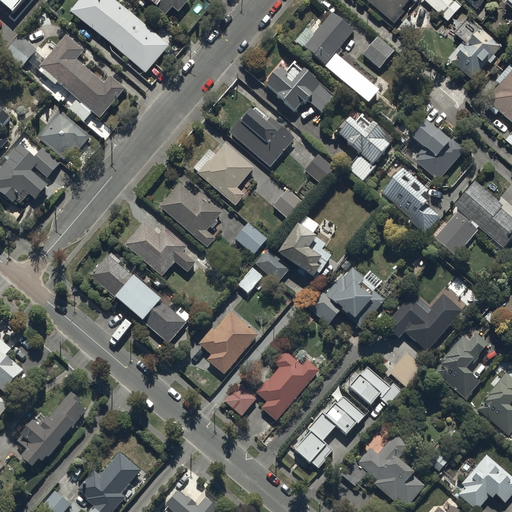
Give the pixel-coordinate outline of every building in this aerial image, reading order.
[(0,0),(0,1),(12,12),(22,0),(0,0)] [(113,0),(77,0),(69,11),(146,74),(169,45),(113,0)] [(150,0),(157,5),(155,6),(165,14),(172,6),(178,11),(187,0),(150,0)] [(403,12),(400,10),(408,0),(365,0),(394,23),(403,12)] [(461,5),(454,0),(423,0),(447,21),(461,5)] [(482,0),(466,0),(476,8),(482,0)] [(312,34),(304,28),(294,41),(367,103),(378,89),(337,54),(340,50),(337,48),(352,30),(330,12),(312,34)] [(467,17),(453,33),(463,41),(447,58),(470,80),(487,61),(490,64),(495,57),(492,54),(499,46),(467,17)] [(20,68),(36,49),(19,35),(3,54),(20,68)] [(84,50),(66,35),(39,67),(41,68),(39,71),(56,84),(57,82),(77,98),(68,109),(83,122),(92,112),(99,118),(125,88),(110,75),(104,82),(76,59),(84,50)] [(393,49),(376,37),(362,55),(378,68),(393,49)] [(293,63),(285,71),(279,66),(264,84),(295,110),(303,101),(305,103),(307,100),(321,112),(334,97),(320,85),(321,84),(303,69),(302,70),(293,63)] [(511,66),(509,64),(495,80),(499,84),(482,103),(495,114),(498,111),(511,122),(511,131),(505,141),(511,146),(511,66)] [(0,127),(9,117),(0,108),(0,147),(8,138),(0,131),(0,127)] [(295,137),(270,117),(266,122),(249,108),(229,133),(271,167),(295,137)] [(59,111),(37,137),(64,160),(74,147),(78,151),(90,136),(59,111)] [(348,115),(335,129),(359,153),(346,167),(361,181),(377,165),(372,161),(392,140),(371,120),(368,123),(361,116),(355,122),(348,115)] [(409,134),(422,145),(415,152),(418,155),(413,161),(436,181),(465,148),(449,133),(445,137),(423,118),(409,134)] [(0,167),(0,168),(0,190),(13,202),(15,199),(20,203),(28,193),(35,199),(48,185),(31,170),(34,166),(47,177),(60,162),(43,148),(34,158),(18,144),(0,163),(0,167)] [(237,188),(253,167),(224,144),(210,161),(208,160),(197,175),(235,205),(244,194),(237,188)] [(334,168),(316,155),(304,171),(321,184),(334,168)] [(402,168),(381,193),(410,218),(407,221),(423,235),(439,217),(424,204),(432,194),(402,168)] [(502,205),(474,181),(453,205),(458,209),(433,238),(454,256),(479,227),(502,247),(511,236),(511,217),(501,208),(502,205)] [(222,212),(199,192),(195,196),(179,183),(159,206),(206,247),(215,237),(207,231),(210,227),(212,228),(217,221),(216,220),(222,212)] [(304,203),(287,188),(272,206),(290,221),(304,203)] [(158,234),(144,222),(125,245),(162,277),(175,262),(188,272),(196,263),(182,252),(187,247),(164,228),(158,234)] [(315,235),(296,222),(277,252),(312,274),(318,265),(314,263),(319,255),(307,247),(315,235)] [(267,238),(248,223),(235,239),(254,254),(267,238)] [(291,268),(267,249),(255,264),(279,282),(291,268)] [(228,272),(203,251),(196,259),(221,280),(228,272)] [(181,307),(176,313),(161,300),(162,300),(133,275),(132,276),(118,264),(121,261),(112,253),(109,256),(108,254),(88,275),(114,298),(115,296),(169,343),(187,322),(186,321),(191,316),(181,307)] [(262,276),(252,267),(237,284),(246,293),(262,276)] [(319,290),(306,307),(328,324),(338,312),(360,329),(383,299),(372,291),(380,280),(369,271),(364,278),(351,268),(343,277),(341,275),(325,295),(319,290)] [(411,293),(383,325),(398,339),(404,332),(426,352),(448,326),(411,293)] [(257,333),(230,311),(214,329),(213,328),(199,345),(211,355),(207,360),(224,374),(257,333)] [(469,341),(462,336),(433,371),(465,398),(479,381),(465,369),(469,364),(471,366),(489,344),(475,333),(469,341)] [(0,414),(8,405),(0,397),(0,389),(4,392),(23,369),(6,354),(11,348),(0,339),(0,414)] [(303,365),(285,350),(274,363),(279,368),(267,382),(266,381),(256,393),(267,402),(261,409),(276,421),(318,370),(306,361),(303,365)] [(407,353),(389,372),(406,388),(424,369),(407,353)] [(358,373),(348,386),(369,404),(377,395),(389,406),(402,392),(391,383),(388,386),(366,367),(359,374),(358,373)] [(511,377),(511,379),(505,373),(474,408),(508,437),(511,432),(511,409),(507,405),(511,401),(511,402),(511,377)] [(242,416),(256,398),(238,384),(223,401),(242,416)] [(25,449),(19,456),(32,467),(39,459),(42,461),(47,455),(49,457),(62,441),(60,440),(86,410),(78,404),(81,400),(71,391),(47,419),(45,417),(39,424),(33,419),(20,434),(23,437),(18,442),(25,449)] [(307,429),(309,431),(294,449),(317,469),(332,451),(321,441),(335,425),(346,434),(356,422),(357,423),(363,416),(341,397),(335,404),(333,403),(323,415),(321,413),(307,429)] [(355,487),(367,473),(374,479),(371,483),(395,503),(397,501),(405,508),(425,484),(412,474),(415,471),(399,458),(409,446),(394,433),(377,454),(369,447),(357,462),(355,460),(342,476),(355,487)] [(140,470),(119,452),(99,475),(93,470),(78,490),(87,497),(85,499),(94,506),(93,507),(95,509),(91,511),(113,511),(126,497),(121,493),(140,470)] [(511,477),(485,454),(460,484),(464,487),(458,495),(476,510),(489,496),(491,498),(494,494),(504,503),(511,493),(511,477)] [(64,511),(70,504),(54,491),(41,506),(47,511),(64,511)] [(222,511),(223,511),(205,498),(198,507),(196,505),(197,504),(187,496),(186,497),(178,491),(167,506),(174,511),(222,511)]
